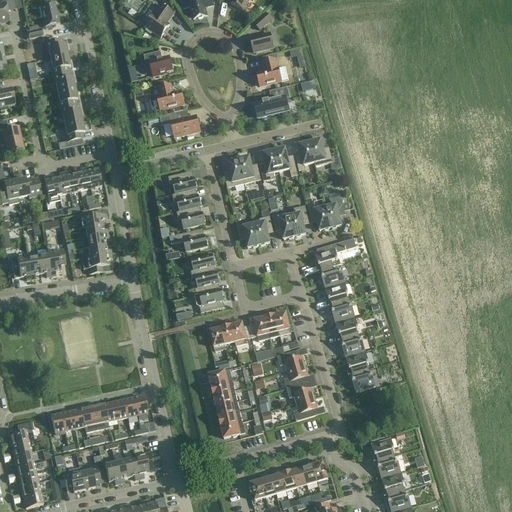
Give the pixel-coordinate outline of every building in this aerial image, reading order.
[(0,13),(6,12),(15,10),(12,0),(5,0),(4,0),(5,3),(0,4),(0,13)] [(188,0),(194,21),(207,18),(204,8),(206,7),(206,8),(213,7),(211,0),(188,0)] [(233,0),(231,5),(243,12),(249,0),(250,0),(253,2),(254,0),(233,0)] [(59,24),(57,16),(56,13),(54,4),(40,7),(44,28),(59,24)] [(154,15),(145,28),(146,29),(146,32),(150,34),(152,34),(161,39),(169,26),(167,24),(173,14),(162,7),(156,17),(154,15)] [(0,23),(8,22),(6,12),(0,13),(0,23)] [(254,24),(260,32),(272,21),(265,14),(254,24)] [(41,30),(38,31),(38,27),(28,29),(29,33),(27,33),(28,40),(42,38),(41,30)] [(270,35),(250,39),(253,54),(274,49),(270,35)] [(48,51),(50,61),(68,57),(65,45),(63,46),(62,41),(44,45),(45,52),(48,51)] [(160,53),(144,57),(146,65),(150,64),(153,78),(166,75),(166,73),(172,72),(172,71),(173,69),(172,66),(171,65),(169,59),(162,61),(160,53)] [(50,71),(51,78),(69,74),(68,69),(70,68),(68,57),(50,61),(52,70),(50,71)] [(256,75),(259,88),(281,83),(281,82),(288,81),(285,68),(278,70),(277,70),(275,61),(263,64),(265,71),(266,71),(266,73),(256,75)] [(55,83),(57,94),(75,90),(72,78),(70,79),(69,74),(51,78),(53,83),(55,83)] [(315,81),(301,84),(303,92),(317,89),(315,81)] [(157,99),(160,112),(185,106),(182,93),(171,95),(171,93),(172,93),(170,86),(159,89),(161,98),(157,99)] [(5,108),(14,106),(12,97),(11,97),(9,90),(0,92),(0,111),(6,111),(5,108)] [(57,104),(58,111),(76,107),(75,101),(77,101),(75,90),(57,94),(59,103),(57,104)] [(269,103),(255,106),(256,111),(255,113),(256,117),(258,118),(258,120),(280,114),(277,101),(288,98),(286,90),(271,94),(272,100),(268,101),(269,103)] [(62,116),(64,127),(82,123),(80,111),(77,112),(76,107),(58,111),(60,117),(62,116)] [(175,114),(159,118),(161,127),(171,125),(174,139),(200,133),(198,127),(200,125),(199,120),(196,119),(196,117),(177,122),(175,114)] [(18,128),(8,130),(6,122),(0,123),(0,131),(1,131),(7,154),(15,152),(15,153),(17,153),(17,152),(23,150),(18,128)] [(85,134),(82,123),(64,127),(66,136),(64,137),(66,144),(83,140),(82,134),(85,134)] [(309,143),(314,165),(315,169),(333,165),(330,153),(324,154),(321,141),(318,142),(317,141),(309,143)] [(296,161),(299,173),(305,171),(304,167),(314,165),(309,143),(301,145),(302,146),(299,146),(302,159),(296,161)] [(274,151),(279,173),(289,171),(291,179),(298,177),(294,161),(288,163),(285,150),(282,150),(282,149),(274,151)] [(260,169),(263,183),(275,180),(273,175),(279,173),(274,151),(266,153),(266,154),(263,155),(266,168),(260,169)] [(238,160),(244,186),(261,182),(258,170),(252,171),(249,158),(246,159),(246,158),(238,160)] [(230,177),(224,178),(227,190),(244,186),(238,160),(230,162),(230,163),(227,164),(230,177)] [(90,191),(101,189),(97,171),(92,172),(92,168),(86,169),(87,176),(90,191)] [(80,193),(90,191),(87,176),(86,169),(80,171),(81,175),(76,176),(80,193)] [(0,197),(2,206),(8,205),(8,207),(18,205),(17,200),(18,200),(14,182),(4,184),(1,172),(0,172),(0,197)] [(69,195),(69,196),(80,193),(76,176),(72,177),(71,173),(64,174),(69,195)] [(168,179),(170,186),(173,185),(175,195),(196,190),(196,189),(197,188),(195,179),(191,180),(189,173),(168,179)] [(55,181),(59,198),(69,196),(69,195),(64,174),(59,175),(60,179),(55,181)] [(47,200),(59,198),(55,181),(50,181),(49,177),(43,179),(47,200)] [(14,182),(18,200),(28,197),(28,200),(41,197),(37,179),(26,182),(26,179),(14,182)] [(195,198),(194,192),(197,191),(196,190),(175,195),(172,196),(174,203),(177,203),(180,213),(201,208),(200,206),(201,205),(199,197),(195,198)] [(272,190),(265,192),(266,199),(274,197),(272,190)] [(325,209),(330,231),(339,229),(338,228),(341,227),(338,214),(350,211),(348,205),(342,206),(341,199),(339,193),(328,196),(329,202),(331,207),(325,209)] [(288,213),(295,239),(303,237),(303,236),(306,236),(302,223),(308,221),(305,207),(294,210),(295,216),(290,217),(289,213),(288,213)] [(322,233),(330,231),(325,209),(315,211),(314,207),(307,209),(310,221),(316,219),(319,232),(322,232),(322,233)] [(177,214),(178,221),(181,220),(184,231),(205,226),(204,224),(205,222),(203,214),(199,215),(198,209),(201,209),(201,208),(180,213),(177,214)] [(287,241),(295,239),(288,213),(272,217),(274,229),(280,228),(283,241),(286,240),(287,241)] [(85,230),(85,229),(102,227),(101,221),(106,220),(105,215),(80,219),(81,225),(82,229),(81,229),(81,230),(85,230)] [(253,222),(259,248),(267,246),(267,245),(270,244),(267,231),(272,230),(270,218),(253,222)] [(59,228),(57,221),(43,224),(44,231),(59,228)] [(236,226),(239,238),(244,236),(248,250),(251,249),(251,250),(259,248),(253,222),(236,226)] [(32,226),(32,231),(34,237),(40,236),(39,230),(38,225),(32,226)] [(85,230),(86,239),(108,236),(107,231),(103,232),(102,227),(85,229),(85,230)] [(179,236),(181,244),(184,243),(186,254),(207,249),(207,246),(207,245),(205,237),(202,238),(200,231),(179,236)] [(83,250),(87,250),(88,249),(105,247),(104,241),(109,241),(108,236),(86,239),(82,240),(83,250)] [(86,259),(86,260),(111,256),(110,251),(106,252),(105,247),(88,249),(87,250),(89,259),(86,259)] [(317,274),(333,269),(338,268),(336,263),(338,262),(333,247),(317,251),(318,255),(315,256),(318,267),(316,268),(318,274),(317,274)] [(47,257),(51,279),(56,278),(55,274),(61,273),(60,267),(66,266),(63,251),(46,254),(47,257)] [(83,271),(87,271),(88,276),(102,274),(109,273),(108,264),(107,261),(112,261),(111,256),(86,260),(82,264),(83,271)] [(194,272),(191,273),(192,279),(216,274),(216,273),(213,274),(212,268),(216,267),(214,259),(213,258),(212,256),(191,261),(194,272)] [(10,260),(13,275),(14,281),(25,279),(26,283),(31,282),(27,257),(10,260)] [(27,257),(31,282),(35,282),(35,277),(40,276),(37,259),(37,258),(28,260),(27,257)] [(37,259),(40,276),(45,276),(46,280),(51,279),(47,257),(37,258),(37,259)] [(322,279),(325,290),(344,285),(341,273),(339,273),(339,274),(335,275),(333,269),(317,274),(318,274),(320,280),(322,279)] [(195,297),(220,291),(218,292),(216,286),(220,285),(218,276),(217,276),(216,274),(192,279),(192,280),(195,279),(198,289),(195,290),(197,297),(195,297)] [(327,308),(328,308),(348,302),(347,297),(348,297),(344,285),(325,290),(328,301),(326,302),(328,308),(327,308)] [(197,307),(199,308),(201,315),(222,310),(220,303),(224,302),(222,294),(221,293),(220,291),(195,297),(197,307)] [(332,314),(335,325),(355,319),(351,307),(350,308),(348,302),(328,308),(328,309),(330,315),(332,314)] [(190,313),(176,316),(177,322),(192,319),(190,313)] [(278,329),(280,338),(291,335),(286,314),(275,317),(278,329)] [(264,319),(269,340),(280,338),(278,329),(275,317),(264,319)] [(249,327),(252,340),(257,338),(258,343),(269,340),(264,319),(253,322),(254,326),(249,327)] [(338,343),(358,337),(357,332),(358,331),(355,319),(335,325),(339,336),(336,337),(338,343)] [(231,327),(236,348),(247,346),(246,341),(252,340),(249,327),(243,329),(242,325),(231,327)] [(221,330),(224,346),(235,344),(236,348),(231,327),(221,330)] [(210,332),(214,349),(215,353),(226,351),(224,346),(221,330),(210,332)] [(342,348),(346,359),(365,354),(361,342),(360,342),(358,337),(338,343),(340,349),(342,348)] [(285,366),(287,373),(288,372),(305,367),(302,357),(298,358),(296,352),(277,358),(280,368),(285,366)] [(348,377),(369,371),(367,366),(368,366),(365,354),(346,359),(349,371),(347,371),(348,377)] [(260,365),(251,367),(254,378),(263,376),(260,365)] [(289,380),(284,381),(287,390),(288,390),(306,385),(304,379),(308,378),(305,367),(288,372),(287,373),(289,380)] [(208,376),(211,387),(227,383),(232,382),(229,371),(208,376)] [(370,377),(369,371),(348,377),(348,378),(349,378),(350,384),(353,383),(356,394),(375,389),(371,376),(370,377)] [(261,381),(254,383),(256,391),(263,389),(261,381)] [(213,397),(230,394),(227,383),(232,382),(227,383),(211,387),(213,397)] [(287,390),(289,400),(294,398),(296,405),(314,400),(311,389),(307,390),(306,385),(288,390),(287,390)] [(213,397),(216,408),(226,406),(232,404),(230,394),(213,397)] [(133,400),(137,418),(147,415),(143,398),(133,400)] [(266,398),(258,399),(260,406),(268,404),(266,398)] [(122,402),(126,420),(137,418),(133,400),(122,402)] [(293,413),(296,423),(315,417),(314,411),(317,410),(314,400),(296,405),(298,412),(293,413)] [(112,404),(116,422),(126,420),(122,402),(112,404)] [(103,406),(107,424),(116,422),(112,404),(103,406)] [(216,408),(219,419),(235,415),(232,404),(226,406),(216,408)] [(95,408),(100,431),(108,430),(107,424),(103,406),(95,408)] [(88,410),(93,433),(100,431),(95,408),(88,410)] [(79,411),(84,429),(85,435),(93,433),(88,410),(79,411)] [(70,413),(75,431),(84,429),(79,411),(70,413)] [(61,415),(65,433),(75,431),(70,413),(61,415)] [(268,414),(262,415),(264,422),(270,421),(268,414)] [(54,435),(65,433),(61,415),(50,418),(54,435)] [(219,419),(221,429),(237,425),(235,415),(219,419)] [(8,437),(10,447),(28,443),(26,433),(33,432),(32,423),(16,427),(18,434),(8,437)] [(221,429),(224,440),(231,438),(231,439),(238,437),(238,436),(240,436),(237,425),(221,429)] [(87,441),(88,447),(96,446),(95,439),(87,441)] [(374,464),(394,458),(393,453),(394,452),(390,440),(371,446),(375,457),(372,458),(374,464)] [(124,442),(125,447),(126,452),(132,451),(131,446),(130,441),(124,442)] [(10,447),(13,458),(31,454),(28,443),(10,447)] [(13,458),(15,468),(33,464),(31,454),(13,458)] [(145,457),(134,460),(139,481),(144,480),(143,475),(153,473),(149,455),(144,456),(145,457)] [(378,469),(381,480),(401,475),(397,463),(396,463),(394,458),(374,464),(376,470),(378,469)] [(124,462),(128,479),(133,478),(134,482),(139,481),(134,460),(124,462)] [(114,465),(119,486),(124,485),(123,480),(128,479),(124,462),(114,464),(114,465)] [(15,468),(17,478),(36,474),(33,464),(15,468)] [(115,487),(119,486),(114,465),(114,464),(104,467),(108,484),(114,482),(115,487)] [(312,467),(317,484),(328,481),(323,464),(312,467)] [(80,474),(84,492),(95,489),(95,487),(100,486),(100,484),(105,482),(103,472),(97,473),(96,467),(89,469),(89,472),(80,474)] [(302,470),(307,487),(317,484),(312,467),(302,470)] [(73,494),(84,492),(80,474),(79,469),(68,472),(69,474),(63,476),(67,493),(72,492),(73,494)] [(291,472),(296,490),(307,487),(302,470),(292,473),(292,472),(291,472)] [(281,476),(286,493),(296,490),(291,472),(281,475),(281,476)] [(17,478),(20,489),(38,485),(36,474),(17,478)] [(271,479),(276,496),(286,493),(281,476),(281,475),(281,476),(271,479)] [(384,498),(384,499),(405,492),(403,487),(404,487),(401,475),(381,480),(385,492),(382,492),(384,498)] [(260,482),(265,499),(276,496),(271,479),(260,482)] [(255,502),(265,499),(260,482),(250,485),(255,502)] [(20,489),(22,499),(41,495),(38,485),(20,489)] [(56,485),(50,486),(53,499),(59,498),(58,491),(56,485)] [(388,504),(390,511),(401,511),(411,509),(407,497),(406,498),(405,492),(384,499),(386,505),(388,504)] [(43,506),(41,495),(22,499),(25,511),(43,506)] [(146,511),(166,511),(166,508),(157,510),(155,504),(150,506),(149,501),(144,502),(146,511)] [(135,509),(135,511),(146,511),(144,502),(139,503),(140,508),(135,509)]
